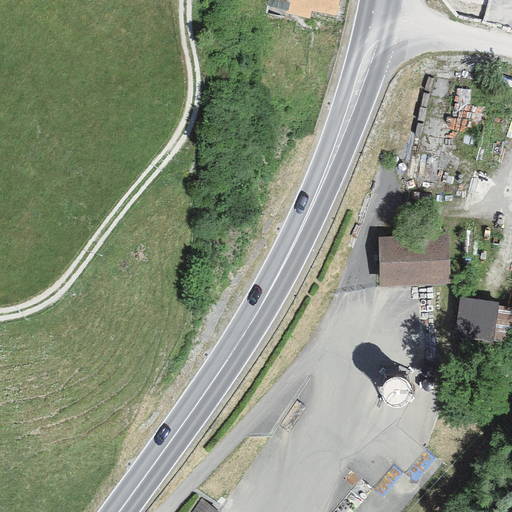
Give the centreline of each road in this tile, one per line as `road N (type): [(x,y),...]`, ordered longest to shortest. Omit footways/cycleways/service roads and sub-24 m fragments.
road 1 (secondary): [(119,511),(281,269),(350,109),(381,0)]
road 2 (track): [(0,315),(46,300),(65,284),(185,128),(195,86),(186,0)]
